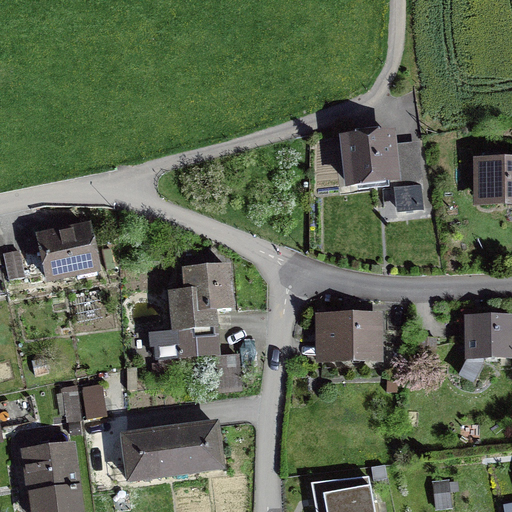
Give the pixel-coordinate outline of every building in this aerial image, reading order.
[(350,189),(392,186),(395,209),(420,207),(414,147),(396,149),(395,136),(345,141),(350,189)] [(511,163),(484,164),(484,200),(511,199),(511,163)] [(27,256),(39,253),(47,286),(102,274),(90,222),(68,227),(67,219),(21,229),(27,256)] [(20,250),(3,254),(9,282),(26,278),(20,250)] [(212,269),(211,266),(205,267),(204,263),(180,266),(183,291),(167,293),(172,332),(147,334),(149,349),(154,349),(155,363),(151,364),(153,380),(213,374),(215,395),(243,392),(239,355),(222,357),(217,313),(235,311),(230,267),(212,269)] [(382,312),(314,314),(316,365),(383,364),(382,312)] [(511,315),(463,315),(465,362),(458,377),(474,385),(485,361),(511,361),(511,315)] [(417,368),(435,368),(436,338),(418,337),(417,368)] [(137,391),(138,368),(129,368),(128,391),(137,391)] [(387,380),(386,393),(398,394),(398,381),(387,380)] [(107,417),(102,385),(81,388),(86,420),(107,417)] [(82,422),(77,386),(60,388),(61,394),(56,395),(60,417),(64,417),(65,424),(68,424),(70,437),(81,435),(79,422),(82,422)] [(219,423),(119,436),(126,486),(170,480),(225,473),(219,427),(219,423)] [(83,511),(75,443),(19,450),(25,493),(27,493),(29,511),(83,511)] [(374,511),(369,476),(311,486),(315,511),(374,511)] [(435,511),(453,510),(449,480),(432,481),(435,511)] [(511,511),(511,503),(503,506),(504,511),(511,511)]
